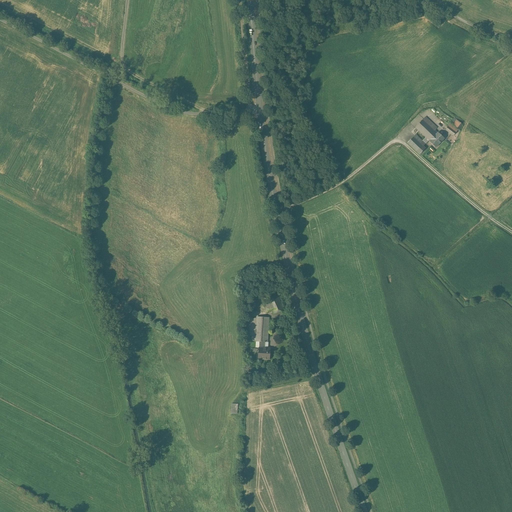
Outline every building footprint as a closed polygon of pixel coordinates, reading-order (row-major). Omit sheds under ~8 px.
[(426,116),(415,127),(437,148),(445,140),(434,129),(437,126),(426,116)] [(454,119),(445,129),(454,136),(459,130),(458,130),(462,125),(454,119)] [(414,137),(410,143),(422,154),(427,148),(425,146),(429,141),(426,138),(421,143),(414,137)] [(261,297),(268,311),(272,309),(274,312),(282,308),(275,292),(266,296),(261,297)] [(257,317),(257,319),(250,319),(249,337),(256,338),(255,341),(271,342),(272,317),(257,317)] [(261,342),(261,358),(271,358),(271,349),(268,349),(269,342),(261,342)]
